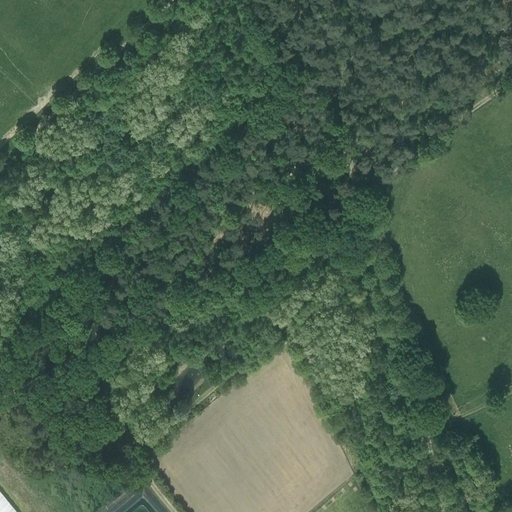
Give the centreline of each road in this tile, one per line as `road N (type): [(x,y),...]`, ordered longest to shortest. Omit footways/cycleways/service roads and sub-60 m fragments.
road 1 (track): [(359,201),(417,375),(444,511)]
road 2 (track): [(0,176),(193,0)]
road 3 (track): [(314,54),(132,218)]
road 4 (track): [(0,393),(87,365),(187,291)]
road 5 (track): [(187,291),(247,251),(359,201)]
road 6 (track): [(359,201),(511,81)]
road 7 (track): [(132,218),(0,355)]
road 8 (track): [(314,54),(359,201)]
